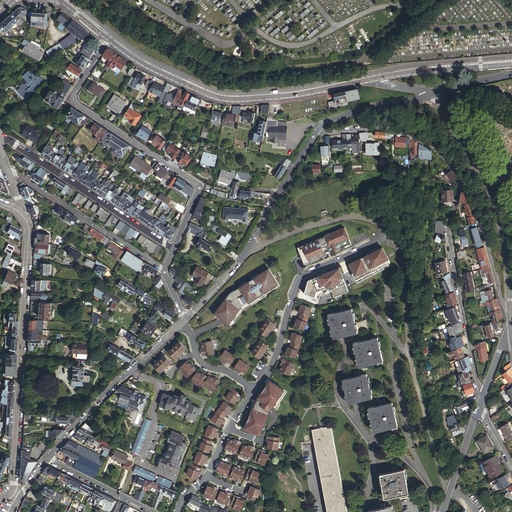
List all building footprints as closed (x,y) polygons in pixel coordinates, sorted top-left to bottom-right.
[(19,7),(0,24),(0,25),(2,28),(1,29),(1,30),(0,30),(1,30),(1,31),(1,32),(2,32),(3,32),(4,31),(6,33),(13,26),(18,30),(22,27),(20,25),(17,23),(21,19),(28,12),(28,9),(22,7),(19,7)] [(73,20),(63,11),(57,18),(67,27),(73,20)] [(45,13),(33,12),(31,25),(44,26),(45,21),(47,21),(48,15),(47,13),(45,13)] [(89,34),(73,20),(67,27),(66,28),(73,33),(60,43),(46,51),(50,57),(53,55),(59,52),(63,49),(64,49),(66,48),(71,44),(73,43),(76,42),(86,35),(89,34)] [(50,38),(44,36),(41,42),(47,45),(50,38)] [(26,45),(23,50),(34,57),(40,48),(26,40),(23,44),(26,45)] [(73,43),(71,44),(76,47),(81,51),(83,49),(76,42),(73,43)] [(118,54),(110,48),(107,49),(103,56),(109,60),(106,65),(109,67),(118,54)] [(86,64),(89,59),(82,54),(80,54),(78,57),(78,58),(80,59),(86,64)] [(127,61),(118,54),(109,67),(111,69),(114,64),(121,69),(127,61)] [(86,64),(80,59),(79,60),(77,64),(83,68),(86,64)] [(82,70),(71,63),(66,71),(77,77),(81,72),(82,70)] [(45,80),(29,70),(24,74),(22,77),(26,80),(29,77),(31,75),(40,80),(37,84),(31,86),(26,81),(17,90),(25,99),(29,96),(45,80)] [(66,71),(65,73),(76,80),(77,77),(66,71)] [(138,73),(135,78),(137,79),(136,80),(138,82),(142,85),(146,77),(142,74),(142,75),(138,73)] [(29,77),(26,80),(27,81),(31,86),(37,84),(40,80),(31,75),(29,77)] [(140,90),(142,85),(138,82),(136,80),(137,79),(135,78),(131,85),(140,90)] [(146,86),(150,88),(152,88),(150,91),(161,96),(165,87),(149,79),(146,86)] [(60,89),(61,90),(67,94),(72,85),(65,81),(60,89)] [(106,90),(94,82),(89,90),(101,97),(106,90)] [(185,91),(167,83),(165,87),(161,96),(159,101),(163,103),(164,100),(167,101),(167,100),(178,105),(180,103),(185,91)] [(358,88),(334,94),(335,100),(328,102),(330,108),(336,107),(336,103),(348,101),(360,98),(358,88)] [(62,102),(67,94),(61,90),(58,94),(57,93),(58,92),(57,91),(56,91),(55,92),(51,90),(46,98),(55,104),(54,105),(58,108),(62,102)] [(190,94),(185,91),(180,103),(185,105),(189,96),(190,94)] [(126,102),(115,95),(108,106),(119,113),(126,102)] [(189,96),(185,105),(183,108),(194,113),(200,99),(193,96),(192,98),(189,96)] [(136,107),(131,104),(124,115),(131,119),(130,121),(136,125),(142,115),(133,110),(136,107)] [(270,105),(263,105),(261,112),(268,113),(270,105)] [(240,114),(242,106),(234,106),(232,114),(236,115),(236,114),(240,114)] [(85,115),(72,108),(67,115),(80,123),(85,115)] [(225,113),(213,110),(211,122),(223,124),(223,123),(225,113)] [(254,122),(256,113),(250,112),(250,113),(243,112),(242,118),(244,118),(249,119),(249,121),(250,122),(254,122)] [(232,114),(225,113),(223,123),(234,125),(236,115),(232,114)] [(259,141),(263,140),(265,133),(267,121),(261,120),(258,133),(252,132),(250,139),(259,141)] [(286,139),(287,127),(277,127),(278,122),(278,121),(277,121),(267,120),(267,121),(265,133),(266,133),(270,133),(270,138),(272,139),(272,142),(278,142),(278,139),(286,139)] [(108,131),(95,122),(90,130),(98,135),(95,139),(100,142),(102,140),(108,131)] [(40,137),(41,135),(35,132),(36,131),(27,125),(24,131),(25,131),(23,135),(27,137),(29,137),(30,138),(30,140),(36,143),(40,137)] [(146,139),(149,133),(150,132),(142,126),(141,128),(140,128),(138,130),(139,131),(137,133),(146,139)] [(120,138),(108,131),(102,140),(106,142),(106,141),(115,147),(120,138)] [(155,137),(152,135),(148,141),(152,143),(153,142),(157,145),(156,146),(161,149),(166,141),(157,134),(155,137)] [(346,134),(342,135),(342,140),(332,140),(332,147),(348,146),(347,143),(347,138),(346,134)] [(405,137),(395,137),(395,146),(405,146),(405,137)] [(130,145),(120,138),(115,147),(117,148),(116,150),(124,155),(130,145)] [(417,154),(417,143),(412,140),(410,139),(410,143),(409,143),(409,146),(410,146),(412,146),(412,154),(417,154)] [(175,159),(181,150),(176,147),(176,146),(173,144),(172,145),(171,144),(172,142),(169,140),(163,149),(166,151),(167,150),(172,154),(171,156),(175,159)] [(379,143),(365,143),(365,153),(379,153),(379,143)] [(40,155),(46,159),(53,149),(51,148),(50,149),(45,146),(40,155)] [(328,146),(320,146),(320,155),(329,155),(328,146)] [(55,151),(53,149),(46,159),(49,161),(50,159),(52,161),(57,154),(54,152),(55,151)] [(189,155),(190,155),(187,153),(183,151),(178,158),(178,159),(178,160),(181,162),(181,161),(182,162),(183,161),(187,164),(192,157),(189,155)] [(217,156),(203,152),(200,162),(213,166),(217,156)] [(28,168),(30,169),(33,165),(27,161),(28,159),(21,154),(20,156),(18,155),(16,159),(20,162),(20,163),(28,168)] [(57,166),(63,156),(62,155),(61,155),(60,156),(57,154),(52,161),(54,162),(53,164),(57,166)] [(65,157),(63,156),(57,166),(60,168),(60,166),(63,168),(67,161),(64,159),(65,157)] [(139,170),(144,162),(136,156),(130,164),(139,170)] [(290,160),(283,157),(279,163),(282,164),(274,176),(280,177),(286,168),(291,161),(290,160)] [(67,172),(72,164),(67,161),(63,168),(64,169),(63,170),(67,172)] [(74,162),(72,164),(67,172),(71,175),(72,174),(73,175),(79,165),(80,164),(77,162),(76,163),(74,162)] [(144,162),(139,170),(147,175),(152,167),(144,162)] [(168,170),(157,163),(154,168),(154,169),(159,172),(156,177),(162,180),(168,170)] [(320,164),(312,165),(312,173),(320,172),(320,164)] [(84,169),(79,165),(73,175),(75,176),(74,177),(77,179),(83,171),(84,169)] [(36,173),(30,169),(26,175),(31,178),(32,177),(37,180),(44,169),(40,167),(36,173)] [(10,194),(0,168),(0,183),(3,185),(0,190),(10,194)] [(47,171),(44,169),(37,180),(42,183),(45,179),(43,177),(47,171)] [(120,173),(114,169),(113,171),(111,174),(117,178),(120,173)] [(174,174),(168,170),(162,180),(167,184),(173,175),(174,174)] [(235,173),(221,170),(218,180),(232,184),(235,173)] [(446,173),(453,182),(450,183),(453,187),(454,187),(457,178),(451,170),(449,171),(446,173)] [(88,175),(83,171),(77,179),(80,181),(81,180),(84,182),(88,175)] [(247,173),(237,171),(232,188),(238,189),(240,181),(236,180),(236,178),(238,179),(239,176),(247,177),(247,173)] [(95,176),(89,173),(88,175),(84,182),(86,183),(85,185),(88,187),(94,177),(95,176)] [(450,183),(453,182),(446,173),(444,175),(450,183)] [(173,175),(167,184),(167,185),(170,187),(177,178),(173,175)] [(68,192),(71,187),(55,177),(54,180),(56,181),(55,183),(68,192)] [(96,178),(94,177),(88,187),(91,188),(92,187),(94,188),(99,182),(96,180),(96,178)] [(187,183),(179,177),(176,182),(179,184),(176,188),(181,192),(184,187),(186,188),(188,185),(186,184),(187,183)] [(103,181),(100,180),(99,182),(94,188),(96,190),(95,192),(98,193),(106,181),(104,180),(103,181)] [(107,180),(106,181),(98,193),(101,195),(102,194),(105,196),(110,189),(112,185),(108,182),(109,181),(107,180)] [(22,191),(25,198),(31,202),(32,200),(29,192),(35,190),(23,182),(20,185),(22,191)] [(190,185),(187,183),(186,184),(188,185),(186,188),(184,187),(181,192),(184,193),(186,190),(190,185)] [(341,185),(291,198),(297,222),(347,210),(341,185)] [(120,186),(116,191),(110,201),(113,203),(114,202),(116,203),(124,192),(120,189),(122,187),(120,186)] [(138,193),(143,196),(147,190),(142,187),(138,193)] [(238,189),(232,188),(229,197),(235,198),(238,189)] [(110,201),(116,191),(114,190),(113,191),(110,189),(105,196),(108,197),(107,199),(110,201)] [(224,193),(212,189),(211,193),(223,197),(224,193)] [(256,191),(240,189),(240,195),(238,194),(238,198),(246,198),(246,196),(255,197),(255,194),(256,191)] [(444,201),(445,201),(452,201),(454,201),(453,189),(444,190),(444,201)] [(152,194),(147,191),(143,197),(148,200),(152,194)] [(464,205),(469,203),(466,195),(465,191),(462,192),(458,204),(462,203),(467,217),(472,216),(474,222),(475,222),(473,215),(473,214),(468,215),(464,205)] [(121,208),(129,195),(124,192),(116,203),(119,205),(118,206),(121,208)] [(82,195),(79,193),(72,202),(76,204),(78,201),(82,195)] [(134,199),(129,195),(121,208),(124,210),(125,209),(127,210),(131,203),(134,199)] [(206,199),(201,196),(193,216),(201,219),(203,214),(202,214),(204,209),(203,208),(205,204),(204,203),(206,199)] [(31,202),(25,198),(26,202),(30,213),(31,216),(36,214),(31,202)] [(163,201),(158,198),(157,200),(154,203),(160,206),(163,201)] [(131,215),(139,204),(135,201),(133,205),(131,203),(127,210),(128,211),(128,213),(131,215)] [(468,215),(473,214),(469,203),(464,205),(468,215)] [(144,207),(139,204),(131,215),(135,218),(136,216),(137,217),(142,210),(144,207)] [(78,218),(59,206),(55,212),(67,220),(67,219),(75,223),(76,222),(78,218)] [(143,211),(142,210),(137,217),(139,218),(138,220),(142,222),(147,214),(150,210),(146,208),(143,211)] [(248,209),(223,208),(222,220),(228,220),(228,219),(242,220),(242,221),(247,221),(248,209)] [(152,217),(147,214),(142,222),(145,224),(146,223),(148,224),(152,217)] [(215,215),(208,214),(206,224),(211,225),(212,220),(214,220),(215,215)] [(119,219),(115,217),(112,222),(108,227),(112,229),(119,219)] [(152,229),(158,220),(156,218),(155,219),(152,217),(148,224),(150,226),(149,227),(152,229)] [(160,221),(158,220),(152,229),(155,231),(156,229),(158,231),(163,224),(160,222),(160,221)] [(171,224),(165,220),(163,224),(158,231),(161,233),(160,234),(163,236),(171,224)] [(436,232),(443,231),(443,222),(444,222),(444,220),(436,220),(436,232)] [(22,231),(4,222),(0,229),(9,234),(13,236),(18,238),(22,231)] [(197,226),(190,223),(188,227),(196,231),(198,232),(197,236),(198,236),(195,242),(197,244),(196,245),(201,248),(203,246),(209,249),(212,245),(202,238),(204,229),(202,229),(197,226)] [(131,227),(126,224),(121,231),(126,235),(131,227)] [(177,228),(171,224),(163,236),(166,238),(167,237),(172,240),(177,228)] [(222,229),(216,225),(213,229),(229,239),(231,235),(226,232),(222,229)] [(103,235),(90,226),(88,229),(89,230),(87,232),(89,233),(88,234),(92,237),(93,235),(97,238),(96,239),(104,244),(108,238),(103,235)] [(196,231),(188,227),(185,234),(188,236),(190,232),(195,234),(196,231)] [(299,249),(297,250),(301,258),(304,265),(305,267),(326,258),(331,256),(340,252),(339,250),(344,248),(345,250),(351,247),(350,245),(344,231),(343,230),(339,232),(299,249)] [(476,247),(482,245),(477,232),(472,234),(476,247)] [(41,244),(49,244),(50,235),(42,234),(42,239),(41,239),(41,243),(41,244)] [(146,238),(141,234),(137,241),(142,244),(146,238)] [(152,241),(146,238),(142,244),(148,247),(152,241)] [(9,241),(4,251),(11,254),(15,245),(9,241)] [(157,245),(152,241),(148,247),(147,249),(152,252),(153,251),(157,245)] [(48,253),(49,244),(41,244),(41,243),(35,243),(35,247),(37,248),(36,248),(36,252),(37,252),(48,253)] [(125,252),(112,244),(106,252),(120,261),(125,252)] [(81,254),(68,247),(65,253),(73,257),(73,258),(78,260),(81,254)] [(367,257),(347,267),(355,282),(356,285),(391,267),(389,264),(382,249),(373,254),(372,252),(367,255),(367,257)] [(142,261),(127,251),(123,257),(139,267),(142,261)] [(44,263),(44,260),(40,259),(34,258),(33,266),(41,268),(41,274),(50,275),(51,263),(44,263)] [(94,263),(87,259),(85,263),(91,267),(94,263)] [(444,261),(435,263),(437,274),(446,272),(444,261)] [(110,268),(103,264),(102,264),(100,266),(99,266),(97,270),(105,275),(110,268)] [(150,266),(147,264),(146,267),(143,270),(148,273),(149,271),(155,274),(157,270),(150,266)] [(209,273),(197,267),(192,275),(197,278),(195,282),(202,286),(209,273)] [(229,294),(215,313),(231,325),(243,308),(251,303),(252,304),(263,296),(262,295),(279,283),(267,267),(229,294)] [(114,271),(110,268),(105,275),(109,278),(114,271)] [(15,274),(8,270),(3,279),(11,283),(15,274)] [(339,270),(308,283),(304,295),(310,298),(310,299),(318,302),(318,300),(332,294),(334,299),(348,293),(339,270)] [(462,273),(466,291),(473,289),(470,271),(462,273)] [(183,280),(173,273),(171,275),(172,278),(174,279),(178,282),(176,285),(179,287),(183,280)] [(129,281),(121,276),(116,283),(125,288),(129,281)] [(455,291),(449,278),(444,280),(440,281),(444,294),(449,292),(449,293),(455,291)] [(47,290),(47,280),(32,279),(32,292),(36,292),(36,289),(41,290),(41,282),(44,283),(43,290),(47,290)] [(193,286),(184,280),(178,290),(181,292),(185,286),(190,289),(190,288),(191,288),(193,286)] [(134,284),(129,281),(125,288),(132,293),(135,288),(137,289),(138,287),(134,284)] [(107,297),(109,294),(103,290),(95,285),(95,289),(104,295),(103,298),(106,299),(107,297)] [(152,300),(155,297),(151,295),(143,290),(140,288),(137,292),(144,297),(145,296),(147,297),(152,300)] [(490,289),(483,292),(485,300),(493,298),(490,289)] [(181,292),(178,290),(177,290),(180,296),(183,298),(182,299),(191,305),(192,304),(194,301),(181,292)] [(455,291),(445,295),(448,303),(446,304),(448,308),(454,306),(453,303),(458,301),(455,291)] [(117,305),(120,301),(109,294),(107,297),(114,301),(111,307),(115,309),(117,305)] [(495,307),(492,299),(488,301),(488,302),(491,312),(492,315),(497,313),(495,307)] [(166,304),(159,300),(158,302),(154,307),(155,308),(161,312),(166,304)] [(40,301),(39,309),(51,310),(52,302),(46,301),(40,301)] [(122,302),(120,301),(117,305),(125,311),(124,312),(127,314),(128,315),(132,309),(122,302)] [(176,312),(175,310),(166,304),(161,312),(164,313),(163,314),(172,320),(176,312)] [(125,311),(117,305),(115,309),(114,310),(126,317),(127,314),(124,312),(125,311)] [(352,305),(327,310),(333,337),(359,332),(358,329),(367,327),(366,318),(356,320),(352,305)] [(301,314),(300,318),(307,320),(311,309),(301,306),(299,310),(298,313),(300,314),(301,314)] [(446,310),(447,312),(452,311),(455,320),(459,318),(455,307),(446,310)] [(39,309),(39,317),(50,318),(51,310),(39,309)] [(118,326),(125,330),(129,332),(130,329),(132,326),(129,325),(128,327),(117,320),(117,321),(112,318),(111,316),(108,320),(115,324),(116,323),(119,324),(118,326)] [(307,320),(300,318),(299,321),(298,321),(296,320),(295,324),(294,328),(304,331),(307,320)] [(30,321),(30,329),(36,329),(36,321),(38,321),(38,319),(30,319),(30,321)] [(157,325),(149,320),(147,323),(156,328),(157,325)] [(275,325),(268,320),(264,327),(271,332),(275,325)] [(150,336),(156,328),(147,323),(142,331),(150,336)] [(460,323),(452,325),(447,327),(450,337),(455,336),(454,333),(462,331),(460,323)] [(490,323),(484,324),(488,336),(493,335),(490,323)] [(140,331),(132,326),(130,329),(135,333),(138,335),(140,331)] [(271,332),(264,327),(259,333),(267,338),(271,332)] [(30,329),(29,338),(46,339),(46,336),(42,336),(42,329),(36,329),(30,329)] [(143,348),(146,342),(129,332),(125,330),(122,334),(127,337),(127,339),(132,342),(133,341),(143,348)] [(290,338),(289,341),(290,342),(292,342),(291,346),(298,348),(302,337),(291,334),(290,338)] [(10,349),(15,350),(16,339),(10,338),(10,336),(5,335),(5,349),(8,349),(10,349)] [(117,354),(121,349),(102,337),(100,340),(103,342),(103,343),(107,346),(106,348),(117,354)] [(451,350),(464,345),(461,337),(456,339),(455,337),(450,339),(451,344),(449,345),(451,350)] [(54,340),(54,339),(46,339),(29,338),(29,343),(29,348),(30,349),(33,349),(34,348),(34,344),(42,344),(42,342),(54,343),(54,342),(57,343),(57,340),(54,340)] [(376,338),(352,344),(357,367),(381,361),(376,338)] [(214,354),(212,341),(201,343),(202,348),(202,352),(204,352),(204,355),(214,354)] [(87,343),(73,342),(72,351),(86,352),(87,343)] [(185,348),(179,342),(174,347),(180,353),(185,348)] [(268,347),(261,342),(256,348),(264,353),(268,347)] [(436,343),(422,348),(424,353),(426,353),(438,348),(436,343)] [(284,355),(295,359),(298,348),(291,346),(290,349),(288,348),(287,348),(286,352),(284,355)] [(466,346),(451,351),(452,353),(449,354),(451,358),(454,357),(455,360),(468,355),(466,346)] [(180,353),(174,347),(168,352),(174,359),(180,353)] [(252,354),(260,359),(264,353),(256,348),(252,354)] [(10,349),(8,349),(8,354),(5,353),(5,359),(5,365),(15,365),(15,350),(10,349)] [(136,358),(121,349),(117,354),(131,363),(136,358)] [(90,358),(92,359),(96,361),(100,355),(94,351),(90,358)] [(225,351),(219,360),(222,362),(225,364),(227,362),(231,364),(235,358),(225,351)] [(165,367),(170,362),(164,355),(159,360),(165,367)] [(466,371),(471,369),(468,356),(463,358),(458,360),(460,366),(461,369),(464,368),(464,370),(463,371),(463,372),(466,371)] [(83,364),(84,359),(79,359),(79,361),(75,361),(75,364),(72,364),(71,383),(82,383),(83,379),(89,379),(89,373),(87,373),(87,370),(84,370),(84,364),(83,364)] [(190,363),(187,359),(179,366),(187,375),(189,373),(194,369),(192,366),(193,366),(190,363)] [(165,367),(159,360),(153,366),(159,372),(165,367)] [(239,361),(233,369),(236,371),(240,374),(241,371),(245,374),(250,368),(239,361)] [(281,366),(279,372),(281,372),(283,374),(289,376),(294,364),(285,361),(283,364),(282,364),(281,366)] [(458,374),(463,372),(463,371),(464,370),(464,368),(461,369),(460,366),(456,367),(458,373),(458,374)] [(511,368),(511,366),(502,374),(504,378),(506,381),(509,385),(511,382),(511,368)] [(201,374),(197,371),(191,380),(201,387),(203,384),(206,379),(203,377),(204,376),(201,374)] [(464,385),(470,383),(466,371),(463,372),(458,374),(457,375),(461,386),(463,385),(464,385)] [(365,374),(341,379),(347,403),(371,398),(365,374)] [(214,379),(209,376),(208,377),(206,379),(203,384),(213,392),(219,384),(216,381),(216,380),(214,379)] [(13,393),(14,382),(4,380),(4,386),(5,386),(4,389),(9,391),(13,393)] [(271,407),(283,390),(269,380),(257,398),(258,398),(255,401),(253,404),(252,408),(251,407),(243,428),(259,434),(269,409),(268,409),(270,406),(271,407)] [(473,390),(470,383),(464,385),(466,388),(468,394),(470,398),(475,395),(473,390)] [(131,397),(127,405),(140,411),(143,404),(146,396),(139,393),(139,392),(136,390),(135,392),(121,386),(120,387),(115,391),(131,397)] [(7,403),(12,405),(13,395),(8,393),(9,391),(4,389),(3,389),(2,391),(1,394),(3,395),(0,401),(3,402),(7,403)] [(238,398),(240,395),(238,393),(232,389),(225,398),(234,404),(236,401),(238,398)] [(109,397),(127,405),(131,397),(115,391),(113,394),(109,397)] [(438,395),(435,395),(434,396),(436,399),(437,399),(437,400),(449,395),(448,392),(438,395)] [(174,397),(165,393),(160,406),(169,409),(170,407),(187,414),(186,417),(195,420),(200,408),(192,404),(193,402),(186,400),(187,397),(182,395),(181,398),(174,395),(174,397)] [(471,399),(459,404),(461,408),(472,403),(471,399)] [(232,407),(224,402),(217,411),(223,415),(225,412),(227,414),(230,411),(232,407)] [(391,402),(367,408),(372,431),(397,426),(391,402)] [(461,408),(459,404),(453,406),(456,413),(462,411),(461,408)] [(221,418),(223,415),(217,411),(211,420),(219,426),(221,423),(223,420),(221,418)] [(452,413),(446,416),(448,421),(451,420),(450,418),(454,417),(452,413)] [(498,413),(490,418),(492,422),(493,423),(501,417),(498,413)] [(145,418),(131,452),(132,452),(133,453),(134,453),(136,454),(138,455),(152,421),(145,418)] [(11,437),(12,422),(1,421),(1,428),(1,431),(5,433),(11,437)] [(511,434),(511,433),(507,423),(500,428),(497,430),(501,437),(504,436),(506,439),(511,434)] [(218,429),(209,425),(204,436),(211,438),(212,435),(215,436),(216,432),(218,429)] [(322,428),(312,430),(314,441),(327,511),(347,511),(346,501),(332,426),(322,428)] [(94,433),(81,427),(78,430),(85,434),(89,436),(92,437),(94,433)] [(45,436),(59,437),(63,432),(65,430),(55,429),(55,431),(46,430),(45,436)] [(85,434),(78,430),(75,434),(73,436),(81,442),(81,441),(82,439),(83,438),(85,434)] [(184,436),(172,431),(168,440),(171,441),(163,459),(161,458),(158,466),(170,471),(172,466),(177,469),(179,463),(178,462),(183,449),(185,450),(187,444),(182,442),(184,436)] [(10,447),(11,437),(5,433),(2,443),(10,447)] [(486,435),(477,440),(483,452),(493,446),(486,435)] [(93,445),(96,439),(92,437),(89,436),(87,440),(86,441),(93,445)] [(266,444),(266,448),(276,449),(278,438),(270,437),(267,436),(267,440),(266,444)] [(111,447),(112,444),(99,438),(98,440),(102,442),(103,443),(111,447)] [(208,444),(210,441),(203,438),(199,449),(208,452),(209,449),(211,445),(208,444)] [(236,442),(232,440),(228,438),(223,449),(235,453),(239,444),(235,443),(236,442)] [(102,442),(98,440),(96,439),(93,445),(98,447),(97,448),(100,449),(102,442)] [(81,446),(69,440),(67,442),(64,445),(70,449),(71,450),(80,454),(96,462),(101,465),(104,460),(106,456),(102,455),(100,454),(98,453),(91,450),(89,449),(89,450),(81,446)] [(111,448),(111,447),(103,443),(101,448),(104,449),(109,451),(111,449),(111,448)] [(70,449),(64,445),(61,449),(60,450),(70,455),(77,459),(80,454),(71,450),(70,449)] [(250,448),(247,446),(242,445),(238,455),(249,460),(253,450),(250,449),(250,448)] [(20,479),(24,481),(27,477),(35,465),(36,464),(29,461),(29,452),(22,449),(22,455),(21,472),(20,479)] [(129,456),(116,451),(112,459),(126,464),(129,456)] [(207,455),(198,451),(193,462),(200,464),(201,461),(204,462),(205,459),(207,455)] [(263,453),(260,452),(257,451),(255,453),(252,460),(263,465),(267,455),(263,453)] [(0,462),(5,465),(10,456),(2,452),(0,456),(0,462)] [(76,469),(94,477),(101,465),(96,462),(80,454),(77,459),(73,467),(76,469)] [(496,454),(482,462),(490,478),(501,472),(497,463),(500,461),(496,454)] [(77,459),(70,455),(66,463),(73,467),(77,459)] [(226,474),(230,465),(218,460),(214,471),(219,472),(222,474),(223,473),(226,474)] [(197,474),(198,471),(200,467),(197,466),(190,463),(186,474),(195,478),(197,474)] [(133,472),(136,474),(147,478),(149,479),(153,481),(156,474),(136,465),(133,472)] [(240,480),(244,471),(232,466),(228,476),(233,478),(236,479),(237,478),(240,480)] [(61,472),(51,467),(49,472),(58,477),(61,472)] [(258,473),(248,468),(243,479),(247,481),(247,479),(250,481),(255,482),(258,473)] [(404,469),(379,473),(383,497),(408,493),(404,469)] [(66,474),(64,479),(69,482),(72,477),(66,474)] [(136,474),(133,481),(144,486),(147,478),(136,474)] [(504,475),(498,478),(503,487),(508,484),(505,479),(506,479),(504,475)] [(156,482),(160,484),(169,488),(172,482),(159,476),(156,482)] [(83,483),(72,477),(69,482),(80,488),(83,483)] [(147,478),(144,486),(149,488),(151,486),(158,489),(160,484),(156,482),(153,481),(149,479),(147,478)] [(94,488),(83,483),(80,488),(88,492),(89,492),(89,493),(91,494),(94,488)] [(160,484),(158,489),(168,494),(170,489),(169,488),(160,484)] [(210,486),(206,484),(202,494),(212,499),(215,492),(216,489),(213,487),(210,486)] [(55,490),(55,489),(53,488),(46,485),(43,492),(51,497),(53,492),(57,494),(59,492),(55,490)] [(247,490),(246,493),(244,496),(247,497),(254,500),(259,490),(249,486),(247,490)] [(39,498),(41,495),(30,489),(28,493),(39,498)] [(97,506),(98,505),(104,493),(95,489),(92,496),(96,498),(93,504),(97,506)] [(223,491),(219,490),(215,499),(225,504),(228,497),(230,494),(226,493),(223,491)] [(112,498),(104,493),(98,505),(107,510),(111,503),(114,505),(116,500),(112,497),(112,498)] [(152,507),(156,509),(160,496),(156,494),(152,507)] [(202,501),(198,500),(199,498),(195,497),(191,495),(190,498),(188,504),(189,505),(192,499),(201,503),(202,501)] [(41,505),(47,508),(48,509),(49,507),(47,506),(50,499),(45,496),(41,505)] [(239,498),(235,497),(232,496),(231,499),(228,506),(238,510),(243,500),(239,498)] [(29,505),(31,501),(25,498),(21,507),(24,508),(26,504),(29,505)] [(189,505),(199,509),(201,503),(192,499),(189,505)] [(125,504),(120,501),(114,511),(120,511),(122,510),(125,504)] [(201,503),(199,509),(204,511),(209,511),(211,508),(201,503)]
